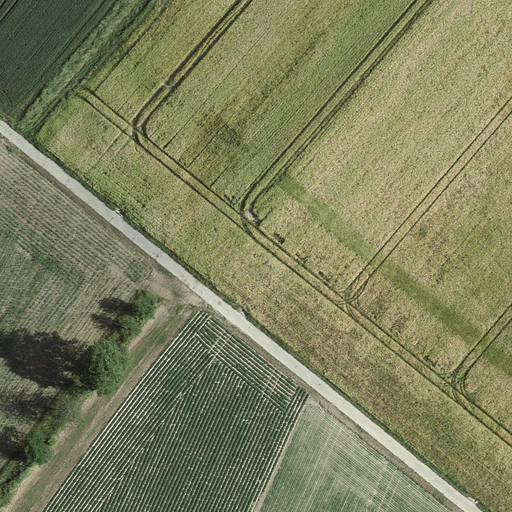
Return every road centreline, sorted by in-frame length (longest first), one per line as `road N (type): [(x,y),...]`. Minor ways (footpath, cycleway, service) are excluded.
road 1 (track): [(17,141),(472,511)]
road 2 (track): [(0,128),(17,141),(140,0)]
